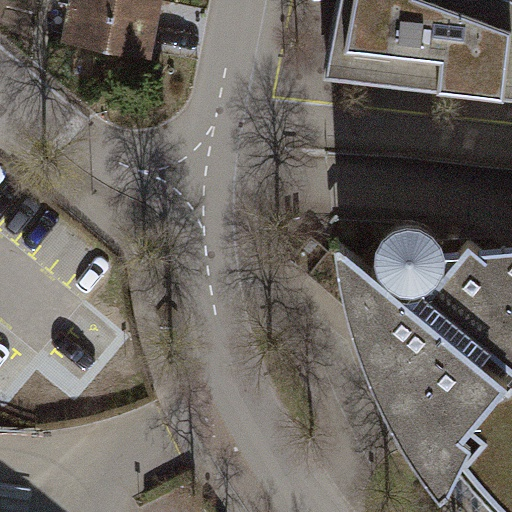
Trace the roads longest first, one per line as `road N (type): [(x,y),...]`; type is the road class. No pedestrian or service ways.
road 1 (residential): [(322,511),(264,432),(237,377),(205,243),(206,180)]
road 2 (residential): [(206,180),(120,164),(66,134),(0,81)]
road 3 (residential): [(206,180),(243,0)]
